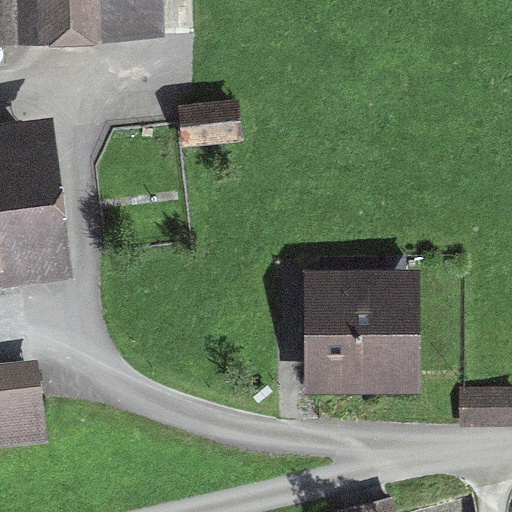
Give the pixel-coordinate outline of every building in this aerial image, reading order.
[(0,0),(0,47),(170,35),(167,0),(0,0)] [(238,97),(177,103),(180,142),(242,136),(238,97)] [(0,268),(59,262),(43,128),(0,132),(0,268)] [(313,380),(413,379),(412,275),(312,276),(313,380)] [(0,436),(45,430),(36,365),(0,369),(0,436)] [(511,379),(460,381),(462,424),(511,421),(511,379)] [(395,511),(392,497),(336,510),(336,511),(395,511)]
